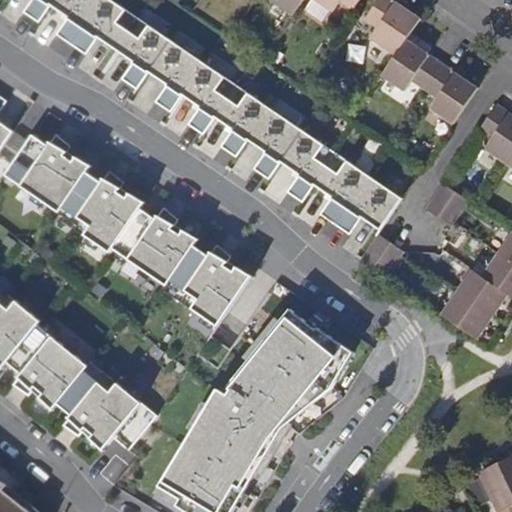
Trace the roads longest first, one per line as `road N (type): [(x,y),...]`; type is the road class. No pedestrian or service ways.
road 1 (residential): [(305,511),(406,377),(406,334),(253,213),(0,50)]
road 2 (unknown): [(313,268),(233,352),(199,358),(160,336)]
road 3 (residential): [(101,511),(0,420)]
